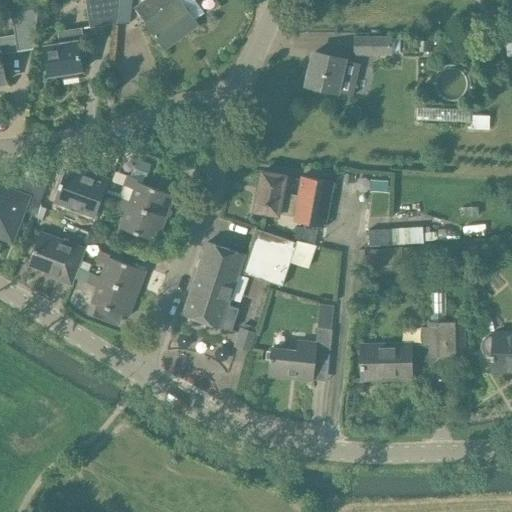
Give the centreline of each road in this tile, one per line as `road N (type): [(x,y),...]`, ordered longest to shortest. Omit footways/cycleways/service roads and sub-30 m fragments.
road 1 (unclassified): [(511,455),(328,452),(236,429),(136,377)]
road 2 (residential): [(136,377),(234,107)]
road 3 (residential): [(0,148),(83,138),(191,101),(234,107)]
road 4 (unclassified): [(0,291),(136,377)]
